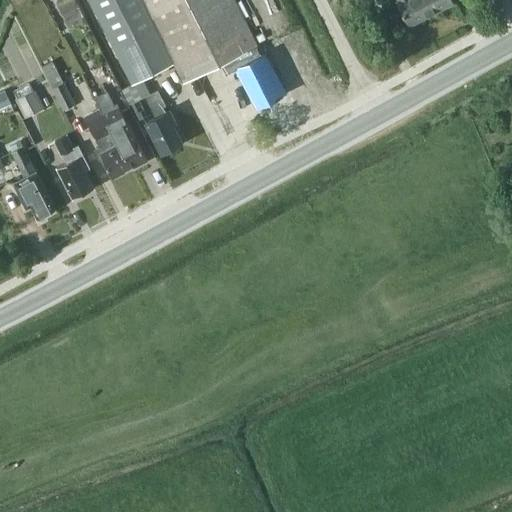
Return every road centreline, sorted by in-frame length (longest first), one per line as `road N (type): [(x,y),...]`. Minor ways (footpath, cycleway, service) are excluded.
road 1 (primary): [(0,314),(377,117)]
road 2 (primary): [(377,117),(511,43)]
road 3 (unclassified): [(377,117),(318,0)]
